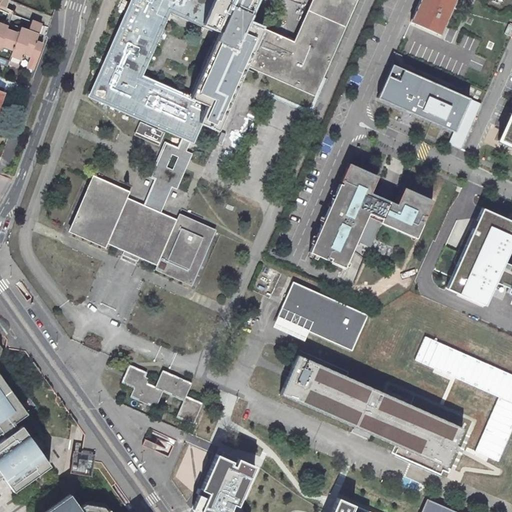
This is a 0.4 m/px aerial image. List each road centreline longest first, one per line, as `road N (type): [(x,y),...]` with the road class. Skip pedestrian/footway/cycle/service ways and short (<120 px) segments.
road 1 (unclassified): [(158,511),(0,287)]
road 2 (residential): [(0,216),(67,49),(77,0)]
